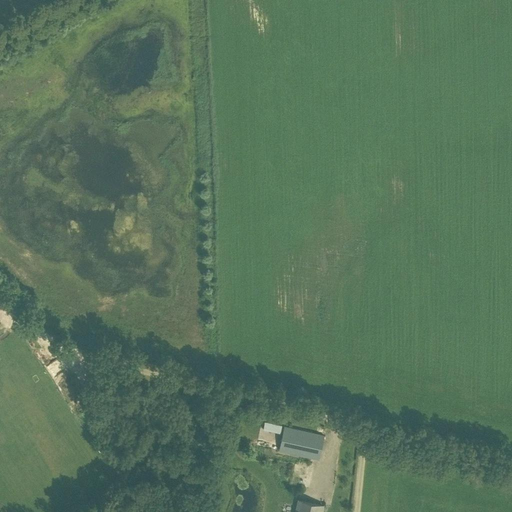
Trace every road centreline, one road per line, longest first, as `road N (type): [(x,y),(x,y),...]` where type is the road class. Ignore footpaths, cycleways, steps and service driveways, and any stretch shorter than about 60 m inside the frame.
road 1 (unclassified): [(363,427),(79,352),(0,304)]
road 2 (track): [(363,427),(511,463)]
